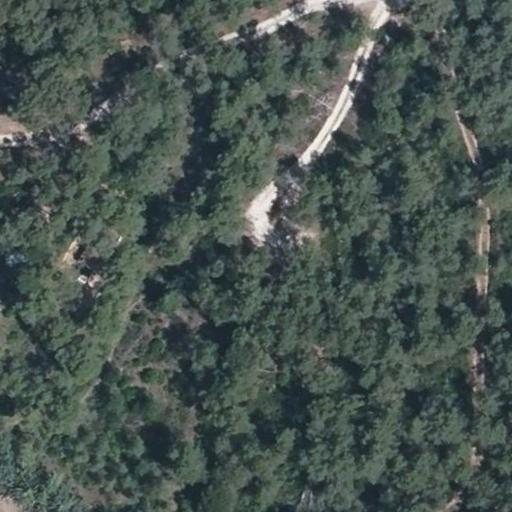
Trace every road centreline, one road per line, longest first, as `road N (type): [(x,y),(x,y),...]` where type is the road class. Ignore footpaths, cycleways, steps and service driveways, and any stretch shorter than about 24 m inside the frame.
road 1 (track): [(460,0),(445,62),(483,190),(484,251),(475,477),(455,511)]
road 2 (track): [(0,139),(82,122),(207,42),(321,0)]
road 3 (track): [(393,0),(317,155),(275,203)]
